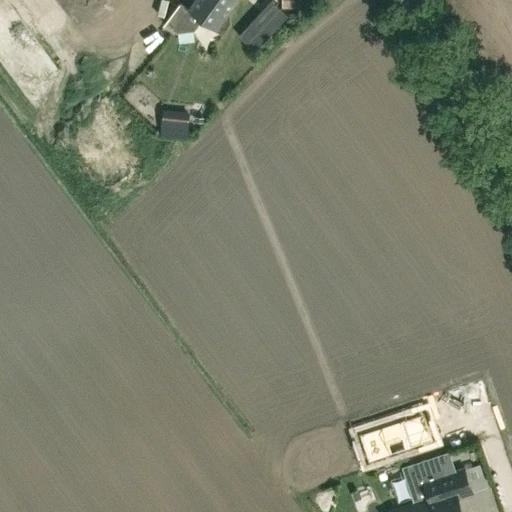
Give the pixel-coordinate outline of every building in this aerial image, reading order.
[(43,0),(50,9),(61,0),(43,0)] [(196,0),(190,9),(216,27),(235,0),(196,0)] [(71,27),(65,14),(49,20),(55,34),(71,27)] [(191,140),(193,126),(163,122),(161,135),(191,140)] [(415,452),(413,446),(404,418),(359,433),(368,460),(392,453),(394,459),(394,460),(396,460),(414,454),(416,453),(415,452)] [(416,503),(401,508),(402,511),(463,511),(458,496),(472,492),(464,468),(454,471),(448,453),(405,468),(416,503)]
